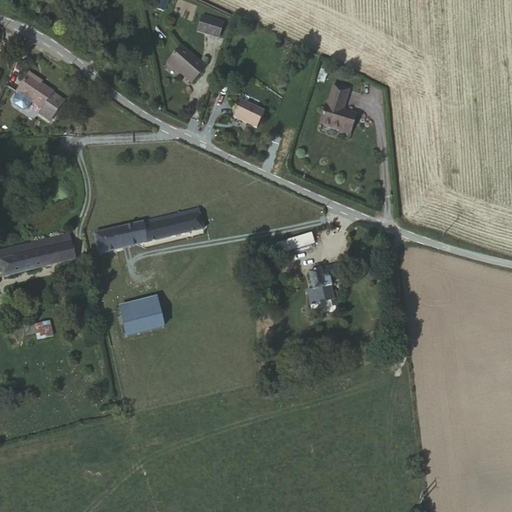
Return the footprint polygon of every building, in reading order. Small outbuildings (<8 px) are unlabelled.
[(225,12),(204,6),(199,21),(221,26),(225,12)] [(205,61),(177,42),(165,60),(193,80),(205,61)] [(50,90),(52,86),(28,72),(18,91),(19,92),(16,96),(16,100),(17,103),(20,105),(23,107),(25,107),(28,105),(33,99),(42,104),(41,107),(53,113),(62,95),(50,90)] [(357,77),(341,72),(336,93),(333,93),(328,111),(360,119),(365,101),(351,98),(357,77)] [(64,92),(52,86),(50,90),(62,95),(64,92)] [(264,104),(240,96),(236,112),(260,119),(264,104)] [(180,198),(120,213),(125,235),(186,218),(180,198)] [(120,213),(99,218),(105,241),(125,235),(120,213)] [(289,226),(284,213),(251,226),(255,239),(289,226)] [(105,241),(99,218),(76,224),(81,248),(105,241)] [(37,241),(53,237),(50,228),(34,233),(37,241)] [(0,251),(29,243),(37,241),(34,233),(0,242),(0,251)] [(57,253),(53,237),(37,241),(29,243),(34,259),(57,253)] [(295,283),(312,279),(306,253),(317,250),(315,239),(286,247),(291,266),(295,283)] [(0,269),(34,259),(29,243),(0,251),(0,269)] [(362,246),(356,246),(356,260),(364,259),(362,246)] [(285,268),(289,285),(295,283),(291,266),(285,268)] [(137,297),(98,305),(104,330),(142,321),(137,297)] [(33,319),(12,322),(13,330),(19,329),(20,335),(36,332),(33,319)]
